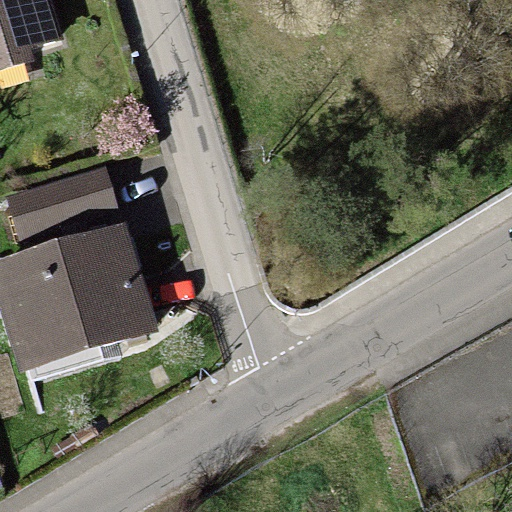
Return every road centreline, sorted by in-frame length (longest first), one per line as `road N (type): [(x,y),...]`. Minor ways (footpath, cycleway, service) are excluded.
road 1 (residential): [(146,0),(265,394)]
road 2 (tertiary): [(511,256),(265,394)]
road 3 (tertiary): [(265,394),(65,511)]
